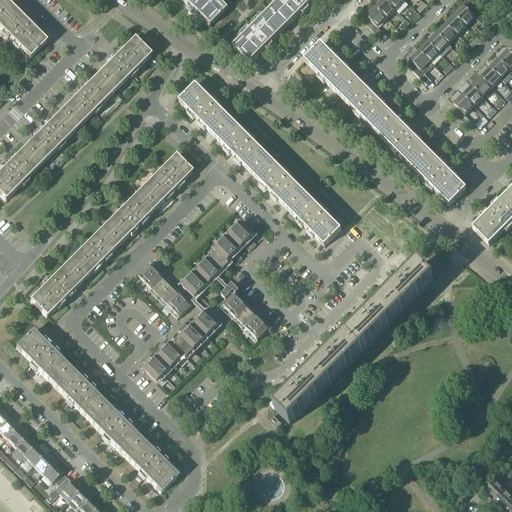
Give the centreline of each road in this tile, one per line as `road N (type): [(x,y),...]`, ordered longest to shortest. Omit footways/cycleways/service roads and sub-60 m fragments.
road 1 (residential): [(117,376),(68,327),(218,175)]
road 2 (residential): [(310,339),(380,265),(356,248),(324,278),(283,238)]
road 3 (residential): [(446,231),(259,93)]
road 4 (residential): [(23,267),(150,104)]
road 5 (residential): [(143,511),(0,368)]
road 6 (residential): [(0,130),(78,50),(27,0)]
road 7 (residential): [(171,431),(219,384),(278,373),(310,339)]
road 8 (residential): [(310,339),(245,275),(283,238)]
